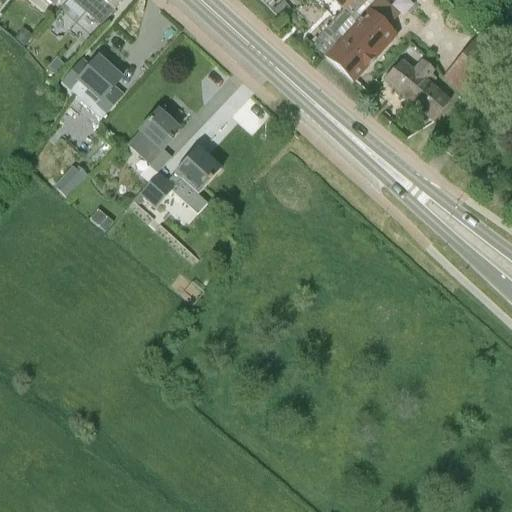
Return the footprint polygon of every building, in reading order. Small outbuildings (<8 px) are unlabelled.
[(70,0),(100,26),(112,14),(118,6),(123,0),(70,0)] [(258,0),(262,3),(269,10),(275,5),(270,0),(258,0)] [(333,0),(344,12),(322,34),(309,47),(322,59),(322,60),(323,60),(326,58),(378,0),(333,0)] [(395,37),(388,30),(399,18),(382,0),(378,0),(326,58),(352,83),(395,37)] [(22,29),(14,39),(24,48),(33,38),(22,29)] [(480,38),(443,81),(445,82),(467,102),(480,87),(491,48),(481,39),(480,38)] [(56,59),(47,69),(56,78),(65,69),(56,59)] [(70,75),(61,85),(100,122),(123,98),(113,89),(120,81),(98,61),(77,82),(70,75)] [(396,67),(383,83),(431,123),(432,124),(445,108),(449,104),(432,89),(428,86),(424,82),(429,77),(433,72),(422,63),(412,74),(400,63),(396,67)] [(169,161),(161,154),(171,142),(169,140),(176,132),(157,114),(143,129),(127,148),(149,168),(150,167),(158,173),(169,161)] [(174,189),(170,193),(187,209),(198,197),(207,187),(220,172),(196,151),(183,165),(174,175),(173,176),(180,182),(174,189)] [(65,177),(77,188),(84,181),(71,169),(65,177)] [(158,175),(140,195),(149,203),(155,209),(170,193),(174,189),(180,182),(173,176),(167,183),(158,175)] [(89,221),(98,229),(106,220),(97,211),(89,221)]
